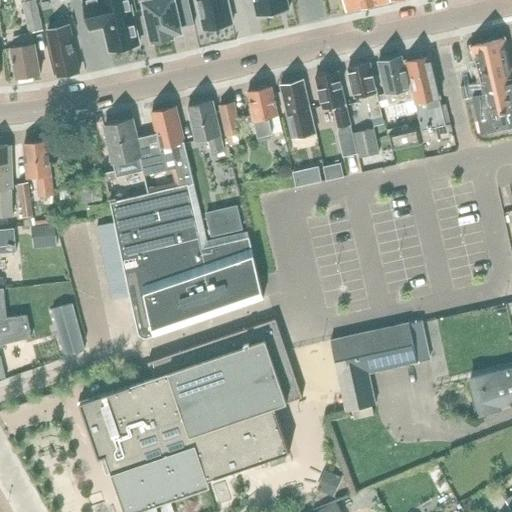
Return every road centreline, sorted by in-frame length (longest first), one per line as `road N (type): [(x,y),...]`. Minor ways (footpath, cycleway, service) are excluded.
road 1 (tertiary): [(511,4),(0,114)]
road 2 (unknown): [(464,149),(442,20)]
